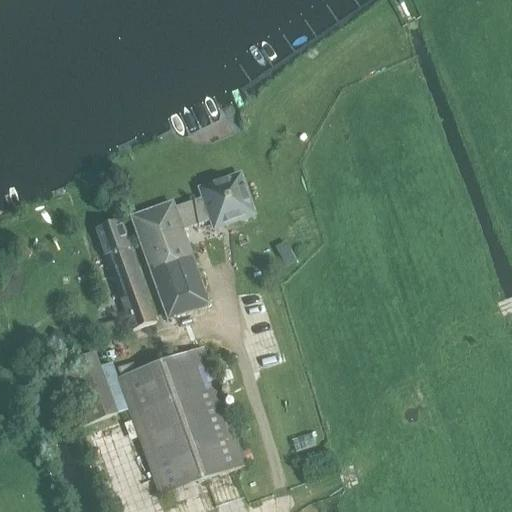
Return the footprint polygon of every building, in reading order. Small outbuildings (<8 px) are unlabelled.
[(176,210),(174,205),(131,220),(156,288),(168,321),(209,306),(197,273),(183,233),(213,222),(216,231),(255,217),(241,177),(202,191),(205,199),(176,210)] [(133,334),(156,325),(120,224),(97,233),(133,334)] [(290,253),(280,257),(284,267),(295,263),(290,253)] [(161,499),(246,468),(245,462),(241,451),(204,351),(118,382),(129,412),(161,499)] [(249,449),(241,451),(245,462),(253,460),(249,449)]
